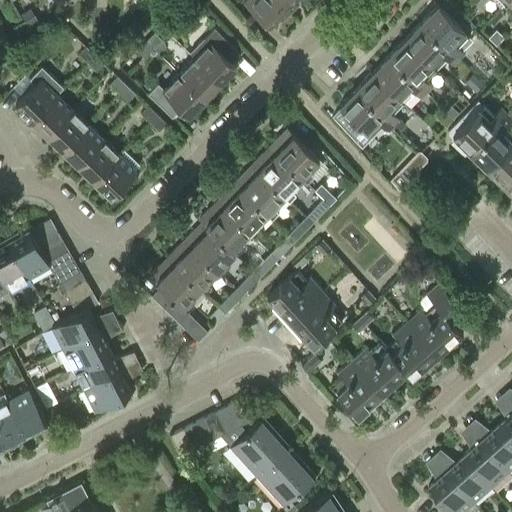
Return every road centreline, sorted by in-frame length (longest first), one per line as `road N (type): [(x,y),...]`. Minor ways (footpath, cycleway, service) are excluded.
road 1 (residential): [(13,186),(55,187),(100,230),(141,226),(318,31),(368,16),(384,0)]
road 2 (residential): [(195,389),(0,488)]
road 3 (residential): [(363,468),(275,369),(247,364),(195,389)]
road 4 (residential): [(363,468),(511,343)]
road 5 (residential): [(195,389),(123,286)]
